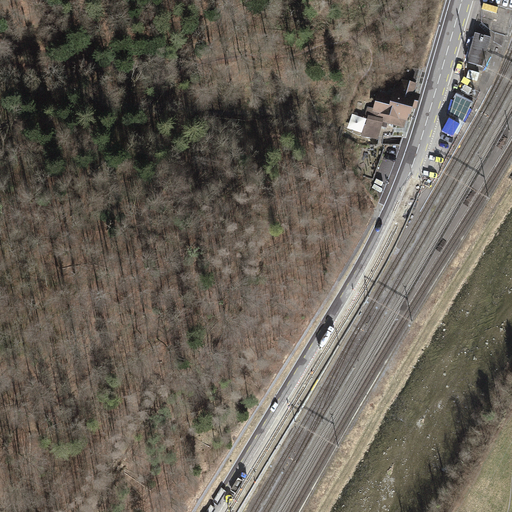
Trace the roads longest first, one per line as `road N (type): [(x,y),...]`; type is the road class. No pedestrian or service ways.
road 1 (primary): [(219,511),(392,217),(462,0)]
road 2 (track): [(0,64),(173,70),(289,55),(356,34)]
